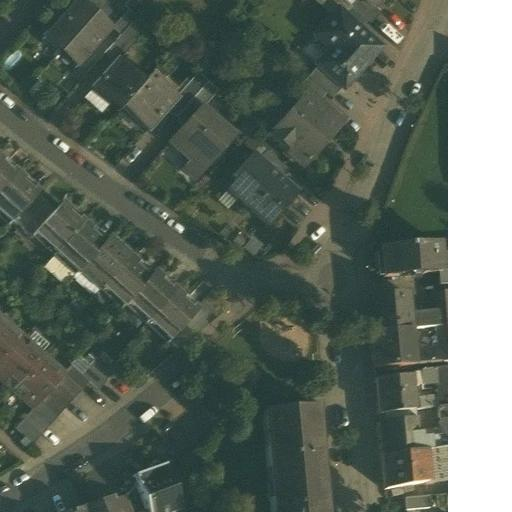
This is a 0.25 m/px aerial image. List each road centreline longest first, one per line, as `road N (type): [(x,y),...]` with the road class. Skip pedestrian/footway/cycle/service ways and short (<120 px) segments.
road 1 (residential): [(333,279),(261,287),(203,260),(88,184),(0,111)]
road 2 (residential): [(445,0),(333,279)]
road 3 (residential): [(333,279),(361,511)]
road 4 (residential): [(0,500),(167,387)]
